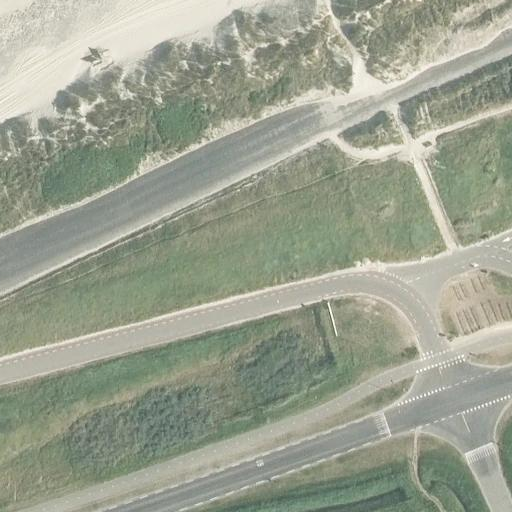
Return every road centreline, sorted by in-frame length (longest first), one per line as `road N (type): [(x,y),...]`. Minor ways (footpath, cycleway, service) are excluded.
road 1 (unclassified): [(457,398),(420,309),(393,286),(354,282),(0,373)]
road 2 (secondary): [(138,511),(457,398)]
road 3 (unclassified): [(507,511),(457,398)]
